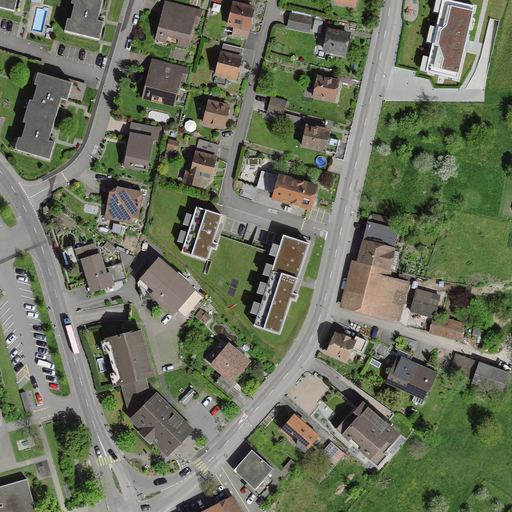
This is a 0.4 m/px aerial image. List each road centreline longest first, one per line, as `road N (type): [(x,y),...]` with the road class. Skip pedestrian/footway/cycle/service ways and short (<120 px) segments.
road 1 (secondary): [(123,506),(202,467),(286,374),(314,330),(340,234)]
road 2 (residential): [(272,0),(224,192),(340,234)]
road 3 (tertiary): [(21,203),(123,506)]
road 4 (residential): [(135,0),(87,154),(21,203)]
road 5 (secondary): [(340,234),(390,0)]
